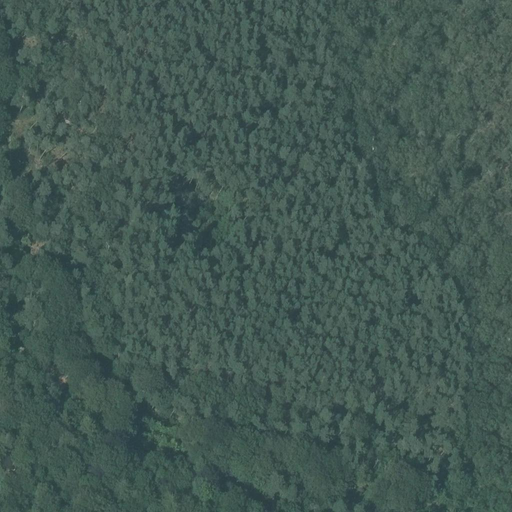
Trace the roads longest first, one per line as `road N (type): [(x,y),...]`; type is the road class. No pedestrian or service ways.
road 1 (unknown): [(353,0),(386,205),(511,341)]
road 2 (unclassified): [(262,511),(205,469),(111,441),(0,334)]
